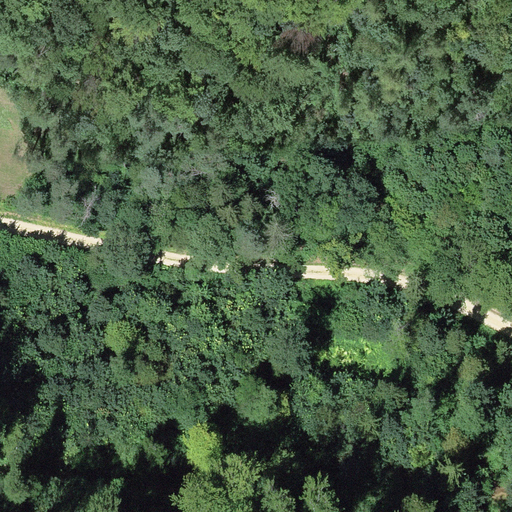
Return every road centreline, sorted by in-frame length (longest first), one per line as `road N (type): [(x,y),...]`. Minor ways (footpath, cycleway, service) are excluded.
road 1 (track): [(0,43),(362,196),(511,275)]
road 2 (track): [(0,226),(204,267),(385,279),(511,331)]
road 3 (track): [(300,511),(0,471)]
